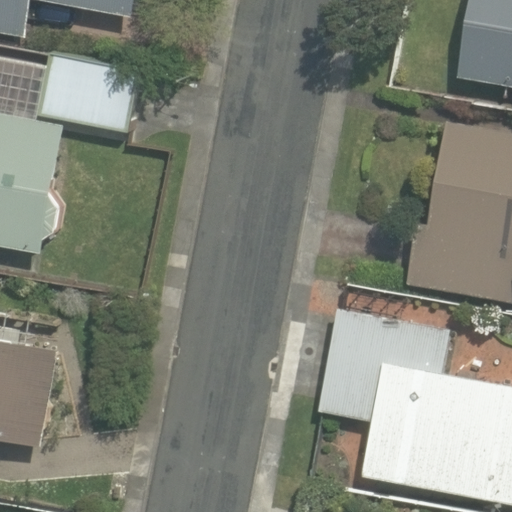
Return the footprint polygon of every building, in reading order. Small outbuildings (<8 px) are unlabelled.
[(0,0),(0,36),(24,41),(32,0),(44,0),(132,17),(134,0),(0,0)] [(511,0),(457,0),(447,76),(511,85),(511,0)] [(46,48),(37,109),(124,120),(132,60),(46,48)] [(0,105),(0,242),(29,246),(46,111),(38,110),(0,105)] [(511,128),(438,117),(410,281),(511,297),(511,128)] [(444,327),(329,304),(308,408),(364,419),(353,473),(511,504),(511,380),(436,365),(444,327)] [(0,330),(0,443),(44,449),(59,338),(0,330)]
